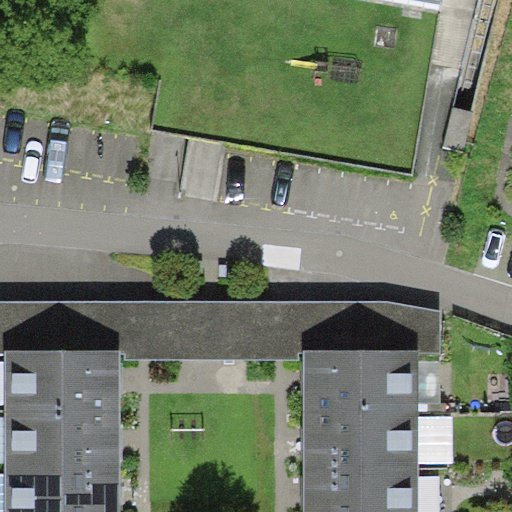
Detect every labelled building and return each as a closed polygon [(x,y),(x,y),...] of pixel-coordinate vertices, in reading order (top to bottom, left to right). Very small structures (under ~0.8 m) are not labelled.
[(0,303),(0,359),(11,360),(120,359),(304,358),(413,358),(443,358),(443,310),(377,304),(0,303)] [(304,415),(413,415),(413,358),(304,358),(304,415)] [(120,359),(11,360),(11,416),(120,416),(120,359)] [(304,472),(413,472),(413,415),(304,415),(304,472)] [(11,473),(120,473),(120,416),(11,416),(11,473)] [(304,511),(413,511),(413,472),(304,472),(304,511)] [(11,511),(120,511),(120,473),(11,473),(11,511)]
